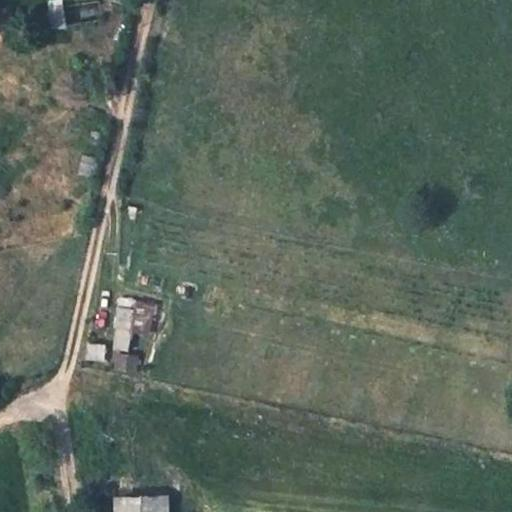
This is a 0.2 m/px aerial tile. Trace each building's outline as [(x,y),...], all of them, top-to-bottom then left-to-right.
[(64,11),(51,14),(54,28),(67,25),(64,11)] [(93,177),(101,133),(94,132),(92,141),(87,141),(82,175),(93,177)] [(155,304),(122,298),(117,327),(120,327),(115,353),(117,353),(114,367),(136,370),(139,355),(126,353),(131,330),(147,333),(151,310),(154,310),(155,304)] [(105,345),(89,343),(88,356),(104,358),(105,345)] [(169,511),(169,497),(116,497),(116,511),(169,511)]
